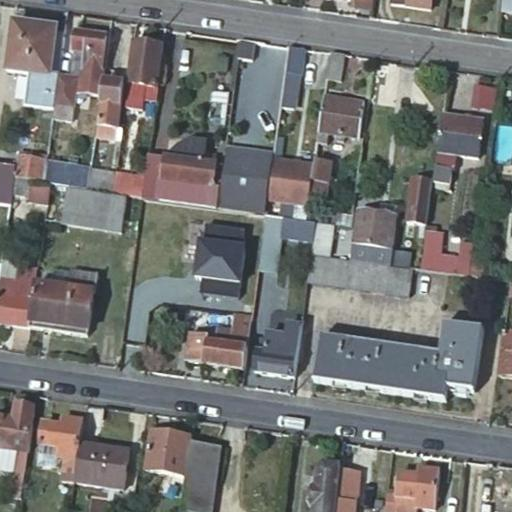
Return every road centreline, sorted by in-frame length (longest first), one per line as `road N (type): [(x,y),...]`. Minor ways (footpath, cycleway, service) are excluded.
road 1 (unclassified): [(511,444),(0,368)]
road 2 (unclassified): [(110,0),(511,60)]
